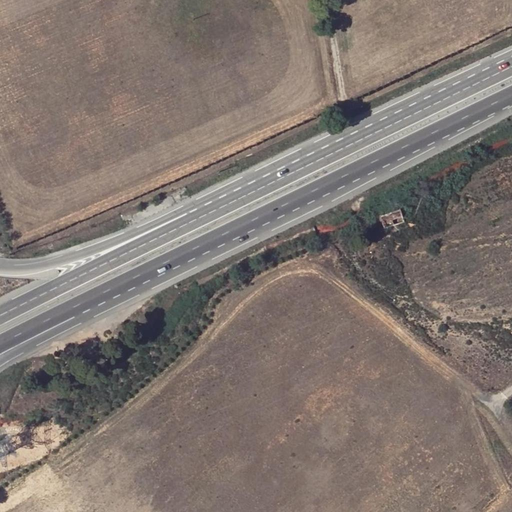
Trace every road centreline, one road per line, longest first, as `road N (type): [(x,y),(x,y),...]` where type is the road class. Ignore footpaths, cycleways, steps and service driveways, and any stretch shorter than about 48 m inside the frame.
road 1 (trunk): [(412,114),(0,316)]
road 2 (trunk): [(412,114),(146,230),(30,269),(0,269)]
road 3 (trunk): [(0,360),(307,195)]
road 4 (trunk): [(0,343),(307,195)]
road 5 (trunk): [(307,195),(511,97)]
road 6 (track): [(511,385),(483,398),(333,276)]
